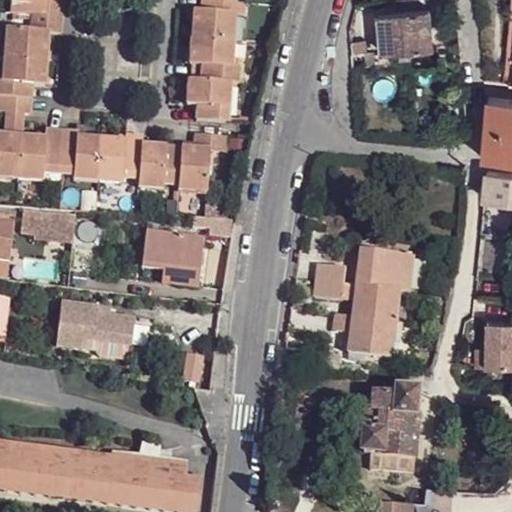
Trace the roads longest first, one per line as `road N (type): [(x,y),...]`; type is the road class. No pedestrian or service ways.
road 1 (residential): [(230,511),(285,138)]
road 2 (residential): [(469,160),(285,138)]
road 3 (residential): [(469,0),(477,88),(469,160)]
road 4 (residential): [(285,138),(320,0)]
